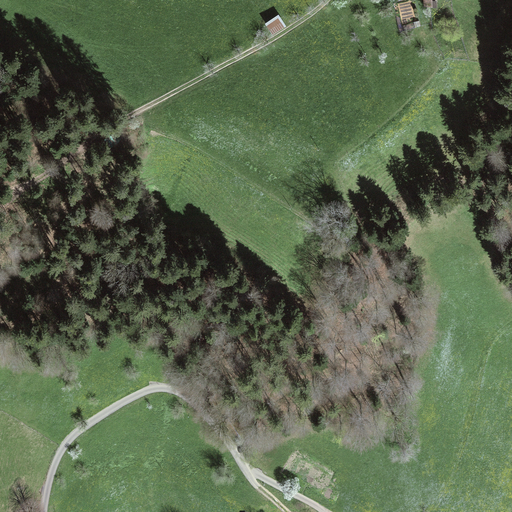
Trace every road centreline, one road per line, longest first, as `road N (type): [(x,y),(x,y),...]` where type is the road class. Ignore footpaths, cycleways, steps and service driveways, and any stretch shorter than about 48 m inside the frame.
road 1 (unclassified): [(43,511),(52,469),(76,432),(157,388),(190,398),(245,467),(324,511)]
road 2 (track): [(27,202),(144,109),(328,0)]
